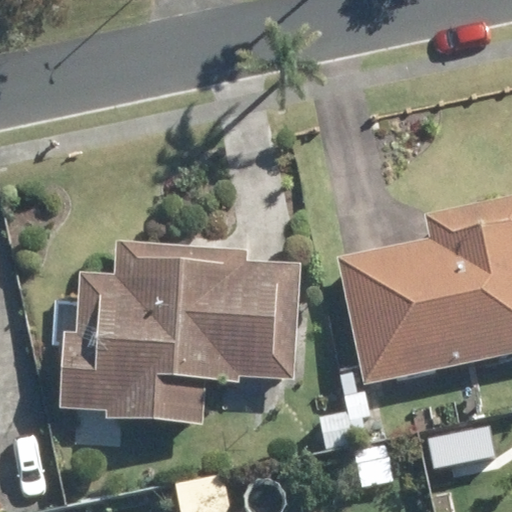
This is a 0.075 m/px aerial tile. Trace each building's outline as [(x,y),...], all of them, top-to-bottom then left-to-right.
[(435,239),(344,258),(371,384),(511,354),(511,198),(431,215),(435,239)] [(91,276),(84,412),(116,414),(213,420),(216,377),(304,383),(311,268),(254,266),(127,257),(126,278),(91,276)] [(342,396),(346,411),(317,418),(324,452),(353,445),(347,423),(370,417),(364,391),(342,396)] [(470,422),(415,433),(421,459),(476,448),(470,422)] [(76,442),(118,446),(120,427),(77,423),(76,442)] [(219,511),(213,477),(167,486),(172,511),(219,511)]
